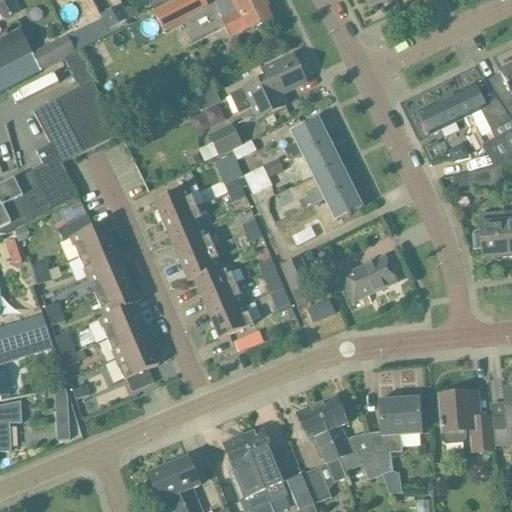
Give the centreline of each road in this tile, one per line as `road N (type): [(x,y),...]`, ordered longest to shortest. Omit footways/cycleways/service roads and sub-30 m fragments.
road 1 (residential): [(460,338),(453,267),(362,74)]
road 2 (residential): [(203,405),(342,350),(460,338)]
road 3 (residential): [(203,405),(96,163)]
road 4 (residential): [(362,74),(511,3)]
